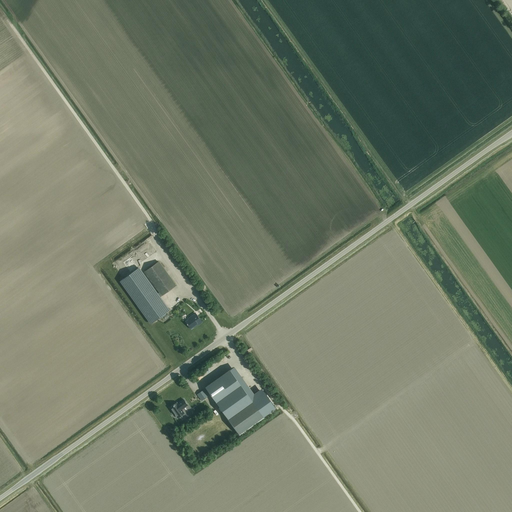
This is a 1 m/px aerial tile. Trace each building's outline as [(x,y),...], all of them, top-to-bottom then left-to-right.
[(158,293),(156,291),(155,291),(159,297),(176,285),(159,262),(145,271),(159,292),(158,293)] [(169,310),(155,291),(138,268),(120,281),(151,323),(169,310)] [(198,325),(202,322),(196,313),(188,318),(189,319),(186,322),(191,328),(197,324),(198,325)] [(228,419),(253,401),(230,369),(205,387),(228,419)] [(202,400),(208,396),(204,390),(197,394),(202,400)] [(184,413),(182,409),(188,405),(184,399),(178,403),(177,402),(170,407),(177,418),(184,413)] [(239,434),(263,416),(253,401),(228,419),(239,434)]
